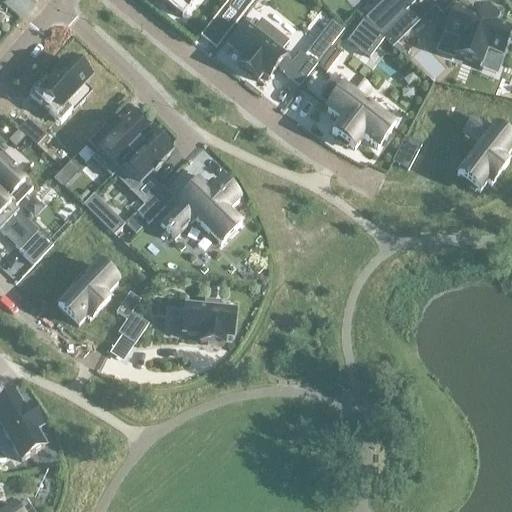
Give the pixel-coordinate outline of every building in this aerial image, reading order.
[(151,0),(156,3),(157,1),(182,21),(197,0),(151,0)] [(250,0),(231,0),(213,23),(229,36),(255,3),(250,0)] [(387,0),(365,22),(366,23),(382,41),(419,6),(424,0),(387,0)] [(424,0),(419,6),(382,41),(391,49),(434,8),(426,0),(424,0)] [(426,0),(434,8),(441,14),(455,0),(426,0)] [(501,60),(511,34),(494,27),(497,21),(474,13),(472,19),(455,12),(445,38),(460,44),(455,59),(480,69),(486,54),(501,60)] [(245,31),(229,52),(243,64),(239,69),(257,84),(262,78),(268,83),(277,71),(284,77),(283,78),(299,90),(316,68),(301,56),(292,67),(279,57),(289,45),(261,23),(258,26),(253,22),(246,31),(245,31)] [(355,30),(341,47),(409,99),(422,81),(377,47),(382,41),(367,28),(362,35),(355,30)] [(448,70),(424,46),(412,58),(435,82),(448,70)] [(331,50),(317,69),(326,76),(327,76),(341,57),(340,56),(331,50)] [(52,84),(40,97),(54,109),(60,115),(66,109),(74,116),(92,95),(85,89),(91,82),(71,64),(69,65),(67,63),(55,76),(57,78),(52,84)] [(340,124),(332,136),(355,153),(364,142),(378,152),(395,129),(364,105),(369,98),(351,85),(346,92),(345,91),(327,115),(340,124)] [(479,149),(457,177),(480,195),(487,186),(491,189),(508,166),(505,163),(511,153),(511,146),(493,131),(492,133),(477,121),(464,137),(479,149)] [(105,127),(88,145),(98,155),(92,161),(110,179),(152,137),(151,137),(148,140),(130,123),(115,137),(105,127)] [(28,124),(19,133),(27,139),(37,149),(45,140),(28,124)] [(19,133),(9,144),(15,150),(16,151),(27,139),(19,133)] [(152,137),(110,179),(111,180),(122,170),(140,187),(171,156),(152,137)] [(405,140),(393,164),(409,173),(421,148),(405,140)] [(0,161),(0,199),(13,211),(15,210),(32,191),(0,161)] [(70,163),(53,180),(63,190),(80,173),(70,163)] [(180,208),(160,228),(175,242),(194,222),(221,248),(241,227),(229,215),(239,205),(218,184),(208,195),(200,187),(179,207),(180,208)] [(162,189),(154,198),(165,209),(174,200),(162,189)] [(91,197),(85,191),(77,199),(83,205),(91,197)] [(125,227),(94,196),(83,207),(114,238),(125,227)] [(154,198),(137,215),(148,226),(165,209),(154,198)] [(0,199),(0,234),(20,253),(19,254),(34,268),(53,248),(17,214),(18,213),(15,210),(13,211),(0,199)] [(144,229),(134,219),(126,227),(136,237),(144,229)] [(69,298),(58,310),(79,330),(87,322),(90,325),(110,304),(107,301),(118,289),(97,269),(90,276),(86,281),(80,276),(64,293),(69,298)] [(129,296),(116,316),(126,323),(131,316),(140,303),(129,296)] [(185,310),(182,337),(201,339),(200,346),(224,348),(224,341),(232,342),(234,315),(219,313),(220,304),(205,303),(204,312),(185,310)] [(126,323),(118,336),(135,347),(148,327),(131,316),(126,323)] [(15,399),(0,407),(0,428),(21,464),(45,450),(35,434),(41,431),(29,410),(23,414),(15,399)] [(35,511),(29,502),(19,509),(20,511),(35,511)]
